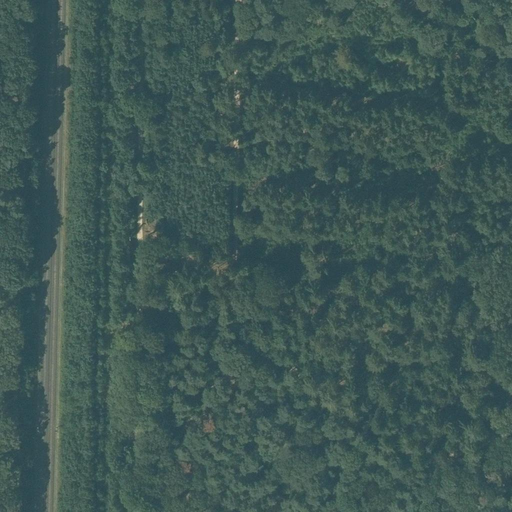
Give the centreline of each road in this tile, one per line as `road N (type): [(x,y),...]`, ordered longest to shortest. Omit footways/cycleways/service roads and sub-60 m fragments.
road 1 (track): [(138,511),(141,0)]
road 2 (track): [(337,409),(240,334),(232,308),(236,0)]
